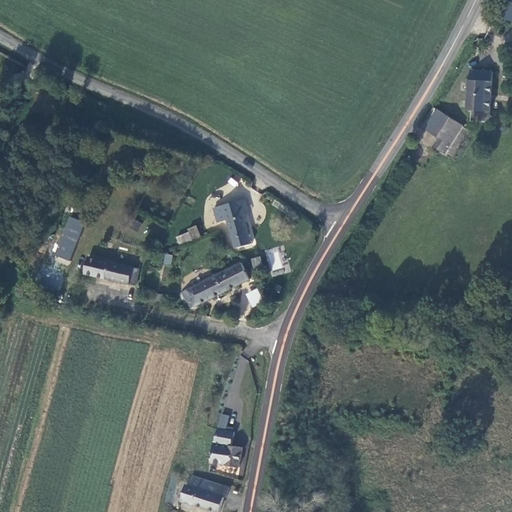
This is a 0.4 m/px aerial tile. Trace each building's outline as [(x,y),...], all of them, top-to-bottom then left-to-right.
[(511,0),(503,0),(499,18),(511,21),(511,0)] [(481,82),(468,82),(468,112),(490,112),(491,72),(481,72),(481,82)] [(481,72),(468,72),(468,82),(481,82),(481,72)] [(433,133),(445,115),(438,110),(425,128),(433,133)] [(440,138),(434,147),(443,153),(461,127),(445,115),(433,133),(440,138)] [(245,191),(237,193),(241,208),(248,207),(245,191)] [(225,212),(234,250),(250,246),(241,208),(237,193),(221,196),(225,212)] [(225,212),(221,196),(212,198),(216,214),(225,212)] [(68,216),(54,256),(70,261),(83,221),(68,216)] [(138,231),(142,223),(134,219),(130,228),(138,231)] [(197,227),(175,235),(178,244),(200,237),(197,227)] [(274,276),(287,271),(276,246),(264,252),(274,276)] [(252,268),(262,266),(260,256),(250,258),(252,268)] [(97,278),(97,279),(138,289),(140,279),(134,278),(136,270),(101,263),(100,268),(97,278)] [(89,276),(97,278),(100,268),(91,265),(89,276)] [(190,311),(248,282),(243,268),(182,294),(190,311)] [(54,274),(49,284),(59,288),(63,278),(54,274)] [(258,288),(246,293),(251,307),(263,303),(258,288)] [(232,434),(216,431),(214,442),(210,462),(239,469),(242,450),(230,448),(232,434)] [(186,503),(215,511),(219,511),(223,496),(228,498),(229,488),(215,484),(216,483),(192,477),(190,486),(186,485),(181,502),(183,503),(182,506),(185,507),(186,503)]
